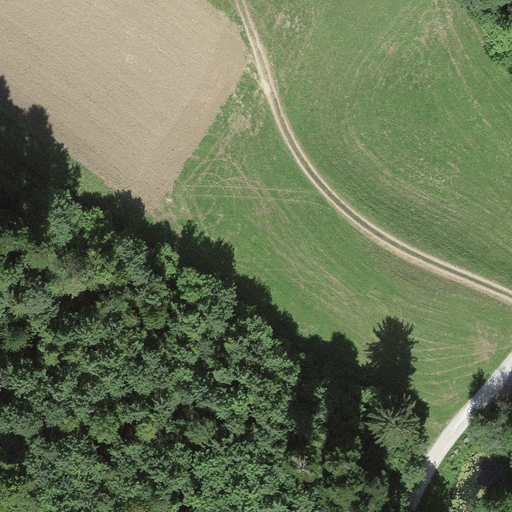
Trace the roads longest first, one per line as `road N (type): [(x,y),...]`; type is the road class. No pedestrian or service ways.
road 1 (track): [(440,444),(0,144)]
road 2 (track): [(511,295),(356,219),(291,143),(236,0)]
road 3 (track): [(511,364),(440,444),(406,511)]
